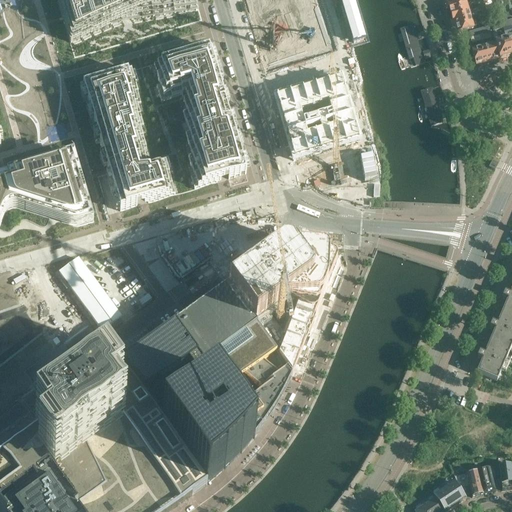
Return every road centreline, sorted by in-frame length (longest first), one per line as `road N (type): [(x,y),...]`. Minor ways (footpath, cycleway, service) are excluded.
road 1 (residential): [(350,226),(353,272),(296,409),(252,469),(201,511)]
road 2 (residential): [(0,425),(178,295)]
road 3 (residential): [(438,380),(456,387),(511,257)]
road 4 (residential): [(430,0),(462,96),(511,122)]
road 5 (tertiary): [(425,374),(390,455),(351,511)]
road 6 (residential): [(0,272),(144,231)]
road 7 (residential): [(144,231),(276,193)]
road 8 (tertiary): [(478,249),(425,374)]
